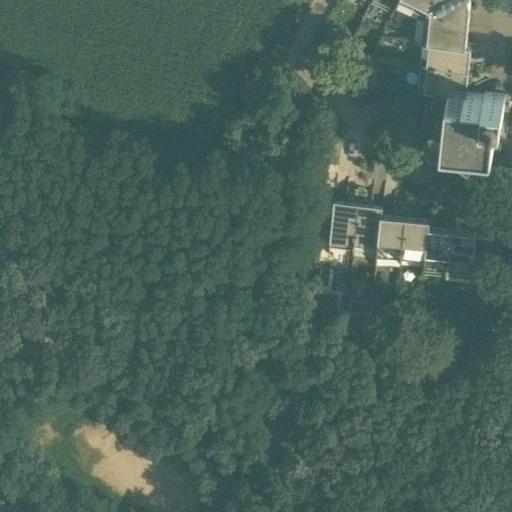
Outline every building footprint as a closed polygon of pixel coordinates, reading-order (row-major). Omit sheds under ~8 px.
[(373,0),(394,10),(397,3),(397,2),(397,0),(373,0)] [(397,0),(397,2),(397,3),(419,13),(416,38),(424,39),(466,43),(471,4),(471,1),(470,0),(397,0)] [(424,39),(421,62),(469,67),(470,54),(465,54),(466,43),(424,39)] [(287,48),(276,43),(271,54),(282,58),(287,48)] [(469,67),(421,62),(419,87),(427,88),(427,87),(462,90),(462,89),(462,80),(468,80),(469,67)] [(423,151),(427,155),(431,157),(435,158),(475,163),(477,143),(493,145),(497,113),(503,113),(505,93),(484,91),(462,89),(462,90),(427,87),(427,88),(421,141),(421,145),(422,148),(423,151)] [(329,243),(354,245),(359,198),(346,197),(345,202),(334,201),(329,243)] [(359,198),(354,245),(377,248),(381,214),(382,214),(383,206),(371,205),(372,199),(359,198)] [(376,256),(400,258),(405,211),(392,210),(392,215),(382,214),(381,214),(377,248),(376,256)] [(405,211),(400,258),(423,261),(424,261),(428,227),(429,227),(430,219),(418,218),(419,212),(405,211)] [(423,269),(447,272),(452,224),(439,223),(439,228),(429,227),(428,227),(424,261),(423,261),(423,269)] [(465,225),(452,224),(447,272),(471,274),(476,232),(465,231),(465,225)]
